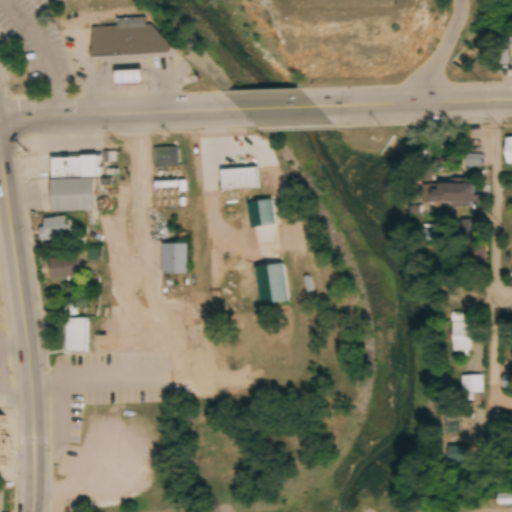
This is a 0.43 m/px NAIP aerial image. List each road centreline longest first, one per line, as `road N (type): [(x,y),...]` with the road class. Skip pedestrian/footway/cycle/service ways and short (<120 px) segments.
road 1 (primary): [(29,511),(30,380),(0,164)]
road 2 (residential): [(491,400),(492,98)]
road 3 (primary): [(0,121),(204,108)]
road 4 (primary): [(347,103),(511,97)]
road 5 (primary): [(204,108),(347,103)]
